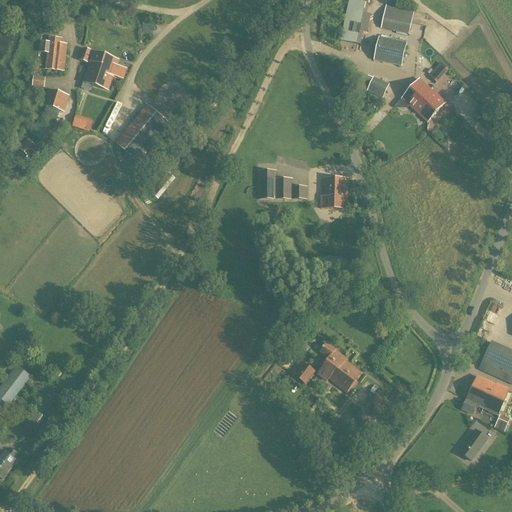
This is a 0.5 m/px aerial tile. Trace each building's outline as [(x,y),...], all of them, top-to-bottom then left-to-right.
[(414,11),(386,5),(381,29),(408,35),(414,11)] [(347,10),(341,42),(360,45),(363,33),(367,33),(371,15),(347,10)] [(46,70),(63,71),(66,46),(60,45),(61,40),(49,39),(46,70)] [(379,39),(374,60),(401,66),(406,45),(379,39)] [(79,60),(88,63),(92,51),(83,48),(79,60)] [(94,53),(89,69),(112,77),(118,61),(94,53)] [(439,62),(428,75),(436,83),(448,70),(439,62)] [(112,77),(89,69),(84,83),(107,91),(112,77)] [(373,79),(360,73),(355,84),(367,91),(382,98),(389,85),(374,78),(373,79)] [(419,81),(402,99),(427,122),(444,104),(419,81)] [(46,107),(43,118),(56,122),(59,112),(64,113),(69,97),(48,90),(43,106),(46,107)] [(145,105),(112,144),(136,163),(168,124),(145,105)] [(89,132),(92,121),(74,115),(70,127),(89,132)] [(51,129),(39,120),(29,133),(41,141),(51,129)] [(447,138),(440,145),(447,151),(454,144),(447,138)] [(20,149),(28,156),(36,146),(28,140),(20,149)] [(276,172),(259,172),(259,201),(292,200),(307,200),(307,187),(292,187),(292,179),(276,180),(276,172)] [(324,180),(323,198),(322,198),(322,209),(347,209),(347,180),(324,180)] [(327,381),(329,379),(334,383),(333,383),(345,393),(360,374),(345,362),(346,361),(334,352),(335,351),(326,344),(319,353),(329,361),(318,374),(327,381)] [(480,367),(511,382),(511,353),(491,344),(480,367)] [(315,373),(300,360),(290,372),(305,385),(315,373)] [(16,367),(0,388),(0,417),(29,380),(16,367)] [(495,387),(477,378),(472,388),(466,401),(463,407),(462,411),(473,416),(477,406),(498,416),(509,392),(496,385),(495,387)] [(377,396),(372,416),(392,422),(397,402),(377,396)] [(28,421),(35,426),(43,416),(35,411),(28,421)] [(477,433),(461,454),(471,461),(487,440),(477,433)] [(3,453),(0,457),(0,477),(3,480),(16,463),(3,453)]
